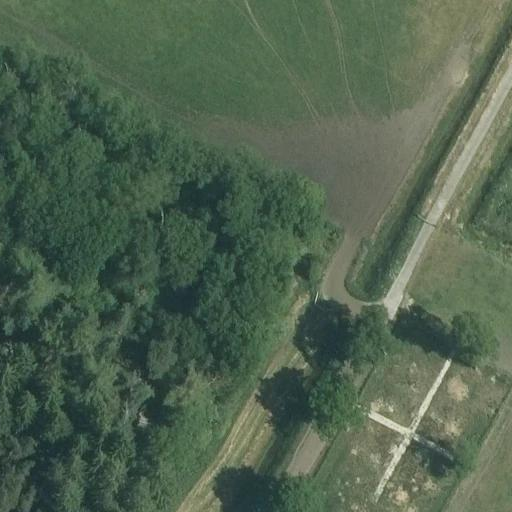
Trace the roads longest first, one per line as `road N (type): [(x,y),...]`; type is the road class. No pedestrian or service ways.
road 1 (track): [(379,323),(511,75)]
road 2 (track): [(191,511),(228,473),(335,298)]
road 3 (track): [(363,223),(332,290),(379,323)]
